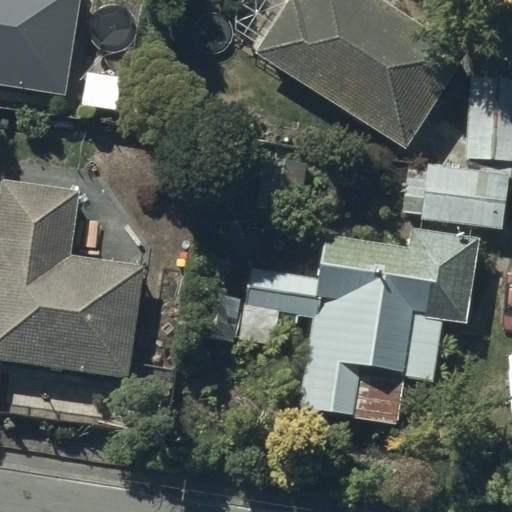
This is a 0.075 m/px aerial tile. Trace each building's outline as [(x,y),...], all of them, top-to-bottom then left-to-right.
[(0,0),(0,76),(67,86),(78,0),(0,0)] [(470,43),(397,0),(284,0),(257,46),(408,144),(470,43)] [(511,71),(468,70),(467,130),(511,131),(511,71)] [(507,163),(430,156),(424,217),(502,224),(507,163)] [(80,183),(1,173),(0,178),(0,354),(130,371),(144,259),(71,250),(80,183)] [(407,235),(324,225),(318,273),(248,264),(240,331),(278,335),(282,307),(314,311),(301,402),(397,414),(402,369),(434,374),(443,311),(470,314),(480,231),(408,222),(407,235)]
